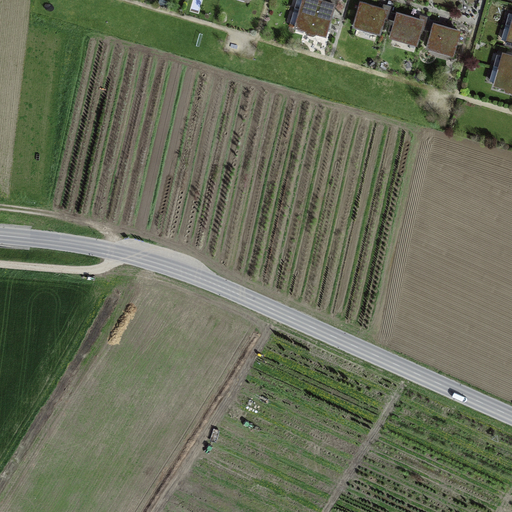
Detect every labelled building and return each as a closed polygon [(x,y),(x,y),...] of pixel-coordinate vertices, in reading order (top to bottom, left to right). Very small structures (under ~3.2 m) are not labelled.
[(317,0),(303,0),(295,27),(325,36),(327,27),(332,14),(334,5),(317,0)] [(384,11),(360,3),(354,24),(378,32),(384,11)] [(422,22),(397,14),(391,35),(415,43),(422,22)] [(458,33),(434,25),(428,47),(452,54),(458,33)] [(511,56),(503,53),(494,85),(511,90),(511,56)]
